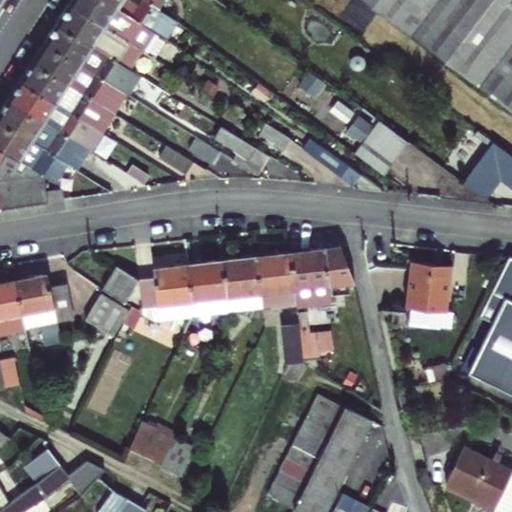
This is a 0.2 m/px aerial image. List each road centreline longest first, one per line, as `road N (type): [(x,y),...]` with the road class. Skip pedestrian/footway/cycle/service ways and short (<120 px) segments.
road 1 (residential): [(346,211),(220,202),(0,237)]
road 2 (residential): [(346,211),(391,413),(425,511)]
road 3 (residential): [(511,229),(346,211)]
